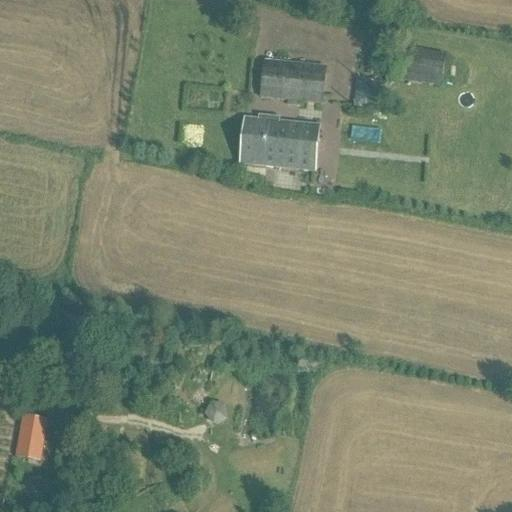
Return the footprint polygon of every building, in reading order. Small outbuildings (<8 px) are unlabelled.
[(265,64),(263,100),(320,105),(323,69),(265,64)] [(358,80),(354,110),(385,114),(389,85),(358,80)] [(246,120),(241,166),(316,174),(320,128),(290,125),(291,121),(284,120),(283,124),(274,124),(275,119),(259,118),(259,122),(246,120)] [(224,408),(209,403),(201,417),(210,430),(225,424),(224,408)] [(47,421),(24,417),(18,460),(42,463),(47,421)]
